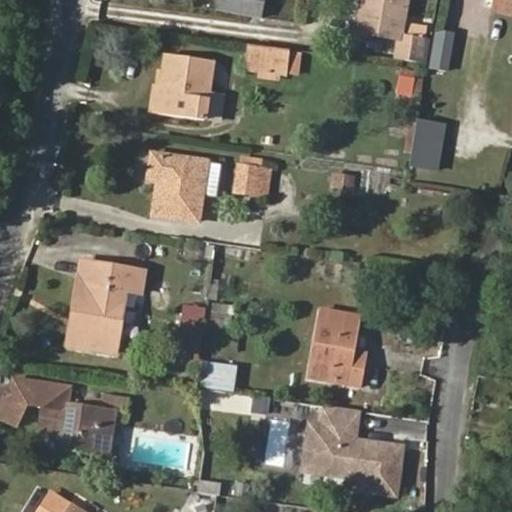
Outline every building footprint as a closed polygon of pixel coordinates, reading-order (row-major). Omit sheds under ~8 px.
[(260,17),(263,0),(217,0),(216,9),(260,17)] [(359,16),(361,0),(354,0),(352,15),(359,16)] [(403,24),(407,0),(361,0),(359,16),(400,23),(403,24)] [(511,0),(495,0),(494,8),(511,12),(511,0)] [(398,38),(400,23),(359,16),(356,31),(398,38)] [(424,38),(425,29),(411,27),(410,36),(424,38)] [(448,71),(454,34),(437,31),(431,68),(448,71)] [(422,63),(425,38),(424,38),(410,36),(400,35),(396,60),(422,63)] [(282,74),(285,50),(249,45),(245,69),(282,74)] [(296,75),(299,52),(285,50),(282,74),(296,75)] [(204,121),(212,61),(166,54),(161,86),(160,93),(167,94),(164,115),(204,121)] [(411,97),(415,78),(399,75),(396,94),(411,97)] [(164,115),(167,94),(160,93),(161,86),(154,85),(150,113),(164,115)] [(436,171),(444,125),(417,120),(409,166),(436,171)] [(198,221),(204,181),(207,162),(151,154),(148,178),(161,180),(160,185),(157,184),(153,215),(198,221)] [(259,169),(261,160),(241,157),(240,166),(259,169)] [(217,183),(220,164),(207,162),(204,181),(217,183)] [(256,195),(259,169),(240,166),(236,192),(256,195)] [(264,196),(268,170),(259,169),(256,195),(264,196)] [(349,188),(350,177),(334,175),(333,187),(349,188)] [(115,353),(126,290),(141,293),(144,271),(81,261),(74,305),(83,306),(77,347),(115,353)] [(189,295),(208,297),(210,262),(191,261),(189,295)] [(190,366),(199,305),(185,304),(177,364),(190,366)] [(77,347),(83,306),(74,305),(67,345),(77,347)] [(352,352),(359,317),(321,310),(309,377),(359,386),(363,364),(350,362),(352,352)] [(229,330),(232,315),(212,312),(209,327),(229,330)] [(363,364),(365,354),(352,352),(350,362),(363,364)] [(234,392),(237,368),(203,363),(199,387),(234,392)] [(114,418),(115,410),(127,412),(129,398),(101,394),(100,402),(85,400),(84,405),(67,403),(69,388),(14,379),(9,389),(12,390),(9,397),(6,396),(0,408),(0,418),(16,425),(26,403),(43,406),(39,431),(65,434),(63,450),(109,457),(114,418)] [(395,495),(402,447),(354,440),(358,410),(325,405),(323,425),(310,423),(303,471),(360,479),(359,490),(395,495)] [(126,420),(127,412),(115,410),(114,418),(126,420)] [(198,492),(200,481),(192,480),(190,491),(198,492)] [(248,496),(249,484),(237,483),(236,495),(248,496)] [(204,511),(207,511),(200,498),(191,503),(196,511),(204,511)]
